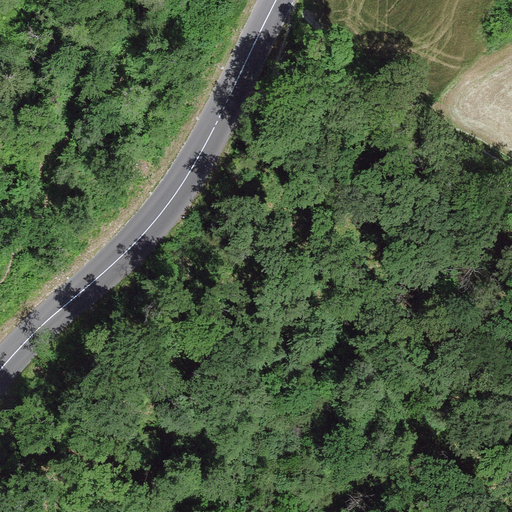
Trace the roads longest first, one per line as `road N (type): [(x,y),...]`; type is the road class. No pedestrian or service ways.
road 1 (tertiary): [(0,369),(142,237),(174,194),(212,132),(267,0)]
road 2 (track): [(249,54),(316,58),(511,169)]
